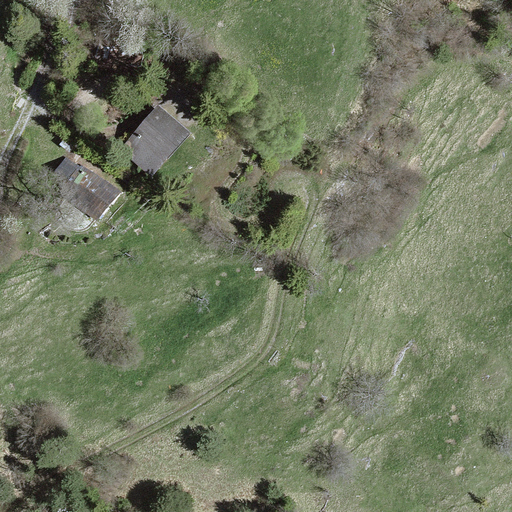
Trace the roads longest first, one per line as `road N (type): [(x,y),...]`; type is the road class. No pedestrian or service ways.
road 1 (track): [(0,504),(18,486),(256,362)]
road 2 (track): [(0,172),(70,0)]
